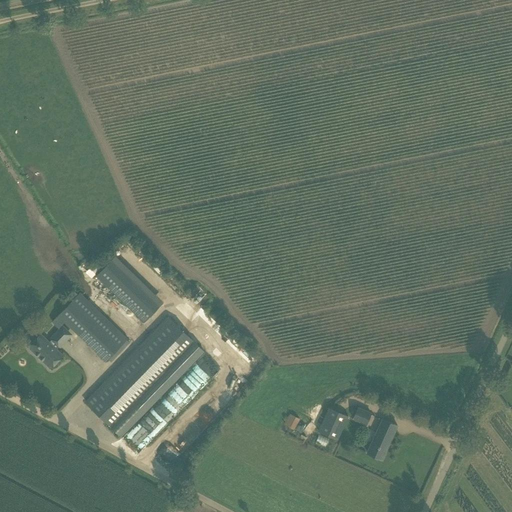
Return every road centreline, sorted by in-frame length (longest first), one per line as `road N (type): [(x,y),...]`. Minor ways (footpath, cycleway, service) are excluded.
road 1 (unclassified): [(424,511),(511,320)]
road 2 (unclassified): [(227,511),(55,424)]
road 3 (track): [(0,152),(84,280)]
